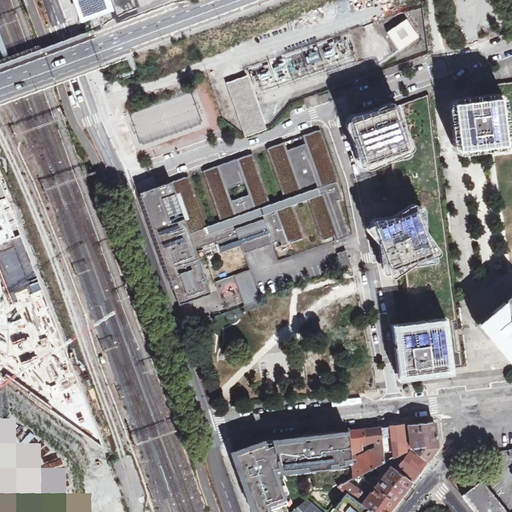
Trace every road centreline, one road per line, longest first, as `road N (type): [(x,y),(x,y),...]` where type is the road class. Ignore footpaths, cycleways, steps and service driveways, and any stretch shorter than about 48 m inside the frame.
road 1 (track): [(0,136),(62,284),(136,511)]
road 2 (track): [(100,104),(352,16),(365,18),(379,49)]
road 3 (residential): [(328,109),(395,408)]
road 4 (residential): [(116,181),(202,431)]
road 5 (secondary): [(0,83),(239,0)]
road 6 (residential): [(116,181),(328,109)]
road 7 (unclassified): [(202,431),(395,408)]
road 8 (residential): [(328,109),(511,44)]
road 9 (residential): [(50,0),(116,181)]
road 10 (residential): [(0,418),(104,489)]
